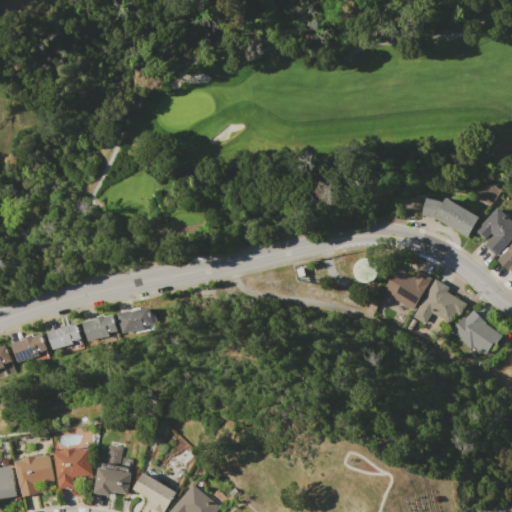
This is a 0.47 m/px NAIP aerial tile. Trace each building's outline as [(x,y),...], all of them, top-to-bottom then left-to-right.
[(433,217),(445,196),(478,216),(466,237),(433,217)] [(498,207),(506,215),(508,213),(511,217),(511,239),(495,257),(484,246),(488,241),(488,240),(493,235),(491,233),(484,240),(475,231),(498,207)] [(511,278),(495,261),(511,243),(511,278)] [(353,279),(374,281),(377,259),(355,257),(353,279)] [(430,278),(413,309),(382,291),(396,267),(413,277),(417,270),(430,278)] [(435,279),(449,287),(446,291),(466,303),(459,315),(455,312),(449,323),(432,313),(425,323),(413,316),(435,279)] [(117,313),(149,307),(152,325),(143,327),(144,329),(121,333),(117,313)] [(449,329),(463,315),(465,317),(473,309),(497,333),(476,355),(449,329)] [(82,322),(94,319),(94,318),(103,316),(112,314),(116,331),(108,333),(109,335),(86,341),(82,322)] [(47,331),(58,328),(67,325),(67,326),(76,324),(83,349),(67,353),(65,346),(52,349),(47,331)] [(11,343),(24,339),(23,338),(31,335),(31,336),(40,333),(49,358),(35,362),(33,357),(18,362),(11,343)] [(0,346),(5,345),(12,362),(11,362),(15,372),(0,377),(0,346)] [(55,453),(63,452),(63,450),(76,448),(76,450),(89,448),(92,474),(74,476),(75,487),(59,488),(55,453)] [(15,461),(24,459),(23,457),(35,455),(36,457),(49,455),(54,480),(37,483),(38,489),(41,488),(41,492),(22,496),(15,461)] [(0,467),(12,465),(17,495),(0,497),(0,467)] [(99,467),(131,473),(127,495),(110,492),(110,496),(95,493),(99,467)] [(133,489),(144,472),(175,492),(171,498),(172,499),(163,511),(156,511),(148,507),(151,503),(147,500),(148,498),(133,489)] [(169,511),(193,485),(219,507),(214,511),(169,511)]
